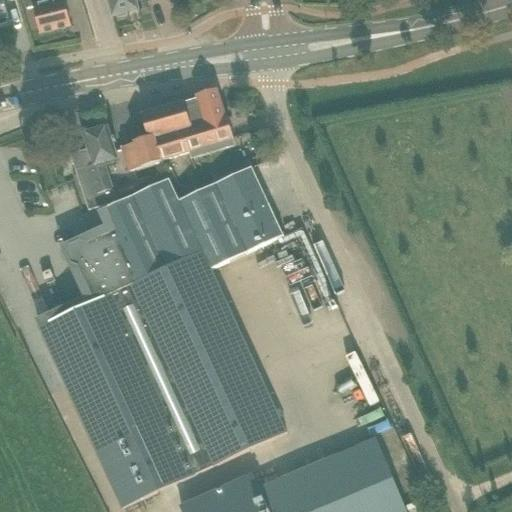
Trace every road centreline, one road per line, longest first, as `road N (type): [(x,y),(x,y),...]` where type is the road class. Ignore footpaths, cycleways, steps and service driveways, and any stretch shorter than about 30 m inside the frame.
road 1 (unclassified): [(457,511),(266,85),(265,64)]
road 2 (tertiary): [(0,99),(167,67)]
road 3 (tertiary): [(265,64),(399,35)]
road 4 (tertiary): [(399,35),(263,44)]
